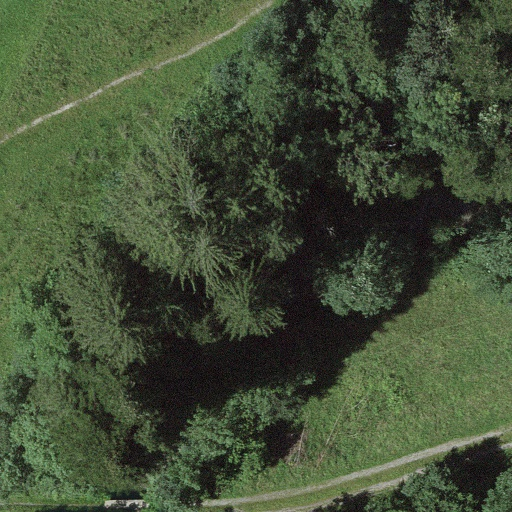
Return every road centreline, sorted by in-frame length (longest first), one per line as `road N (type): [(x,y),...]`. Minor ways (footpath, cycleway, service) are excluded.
road 1 (track): [(511,439),(272,503),(0,504)]
road 2 (track): [(0,136),(258,0)]
